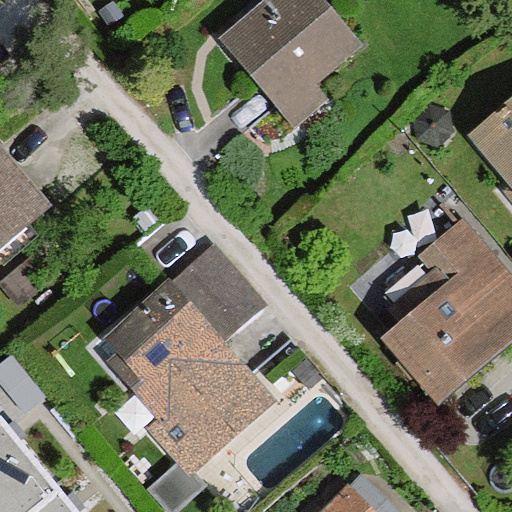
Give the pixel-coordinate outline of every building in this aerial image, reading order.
[(371,49),(330,0),(274,0),(224,42),(302,135),(339,104),(324,87),(371,49)] [(511,110),(477,138),(511,180),(511,110)] [(0,254),(51,213),(0,151),(0,254)] [(511,359),(511,269),(468,222),(425,262),(438,273),(405,298),(422,317),(391,342),(450,413),(511,359)] [(195,477),(276,406),(223,346),(265,309),(218,254),(114,345),(126,359),(116,367),(166,424),(156,433),(195,477)] [(80,511),(4,418),(0,421),(0,511),(80,511)] [(380,511),(386,506),(366,486),(357,496),(354,493),(336,511),(322,511),(321,511),(380,511)]
